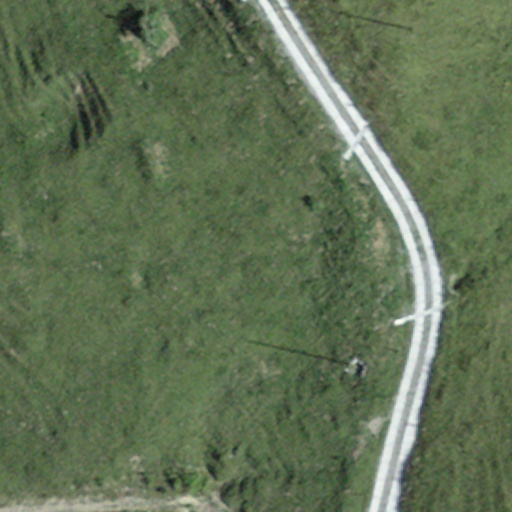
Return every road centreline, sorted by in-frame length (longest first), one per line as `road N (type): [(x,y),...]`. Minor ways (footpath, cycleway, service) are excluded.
road 1 (track): [(271,0),(398,199),(421,274),(418,355),(377,511)]
road 2 (track): [(0,507),(180,501),(200,511)]
